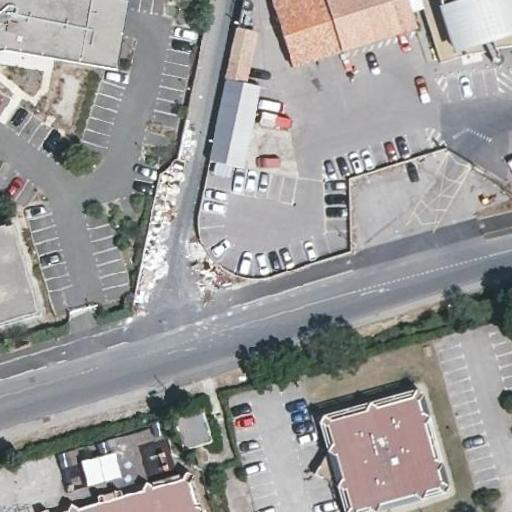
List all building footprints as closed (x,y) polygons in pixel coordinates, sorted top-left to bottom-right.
[(0,0),(0,45),(110,65),(120,0),(0,0)] [(420,26),(411,0),(272,0),(293,68),(420,26)] [(511,0),(424,0),(445,62),(457,57),(466,54),(477,52),(490,51),(499,50),(491,27),(511,20),(511,0)] [(511,20),(491,27),(499,50),(511,45),(511,20)] [(255,30),(236,26),(230,56),(248,60),(255,30)] [(230,56),(225,78),(243,82),(248,60),(230,56)] [(225,78),(208,161),(243,167),(260,86),(243,82),(225,78)] [(0,321),(39,310),(12,219),(0,222),(0,321)] [(419,401),(423,394),(416,391),(412,398),(401,401),(393,396),(388,404),(378,408),(370,404),(365,412),(354,414),(346,409),(341,418),(331,421),(324,417),(320,424),(327,428),(332,444),(327,452),(335,457),(342,479),(338,486),(345,490),(349,508),(347,511),(356,511),(357,511),(368,508),(374,511),(375,511),(379,505),(390,502),(397,506),(401,498),(414,495),(421,499),(425,492),(437,490),(444,493),(448,487),(441,483),(438,471),(442,463),(435,459),(432,448),(435,441),(429,438),(425,425),(429,417),(422,413),(419,401)] [(210,442),(200,409),(173,417),(183,450),(210,442)] [(79,457),(85,483),(118,476),(112,450),(79,457)] [(187,477),(40,509),(40,511),(201,511),(200,505),(194,506),(187,477)]
